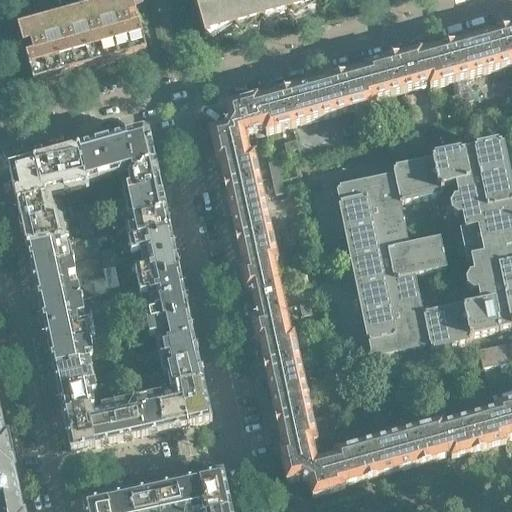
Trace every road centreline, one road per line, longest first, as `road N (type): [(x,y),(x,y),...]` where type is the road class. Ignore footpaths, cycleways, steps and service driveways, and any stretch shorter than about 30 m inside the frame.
road 1 (residential): [(237,450),(178,186),(194,162),(179,93)]
road 2 (residential): [(179,93),(511,6)]
road 3 (residential): [(49,491),(0,274)]
road 4 (residential): [(49,491),(237,450)]
road 5 (residential): [(0,148),(179,93)]
